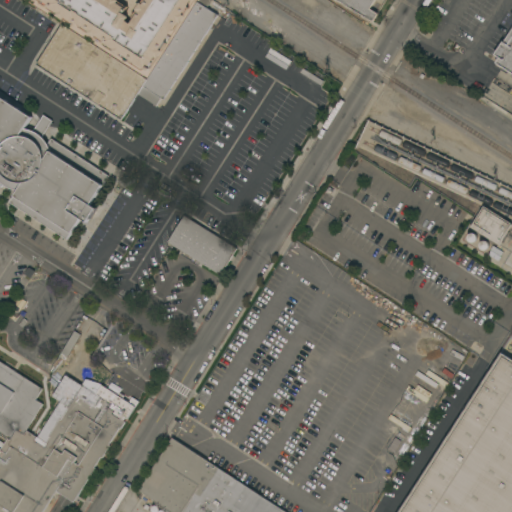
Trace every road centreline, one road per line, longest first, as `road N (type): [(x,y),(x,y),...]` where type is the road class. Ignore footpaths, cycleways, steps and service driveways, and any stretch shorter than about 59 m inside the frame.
road 1 (residential): [(413,0),(100,511)]
road 2 (residential): [(0,72),(267,243)]
